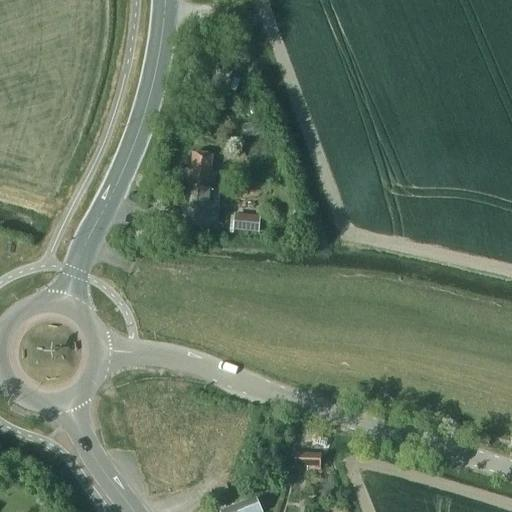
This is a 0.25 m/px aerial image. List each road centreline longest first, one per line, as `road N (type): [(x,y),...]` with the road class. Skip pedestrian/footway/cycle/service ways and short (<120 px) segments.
road 1 (tertiary): [(511,475),(193,366),(98,350)]
road 2 (primary): [(63,304),(144,114),(163,0)]
road 3 (primary): [(126,511),(64,401)]
